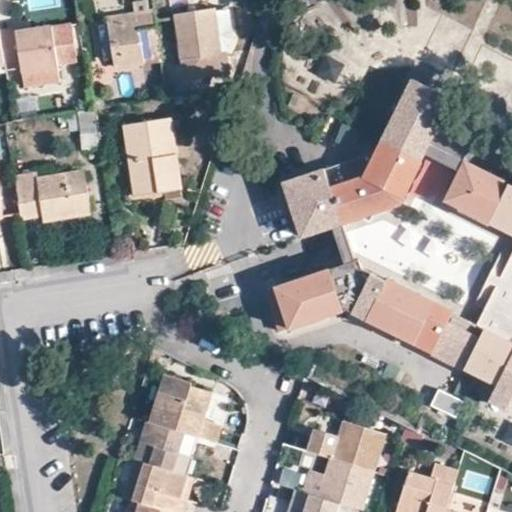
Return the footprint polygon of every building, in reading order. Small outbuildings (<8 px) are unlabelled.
[(217,15),(216,9),(175,15),(182,60),(229,53),(234,40),(229,13),(217,15)] [(138,21),(110,26),(115,66),(162,59),(155,12),(137,15),(138,21)] [(108,19),(110,26),(138,21),(137,15),(108,19)] [(76,25),(52,29),(59,64),(81,60),(76,25)] [(0,32),(0,36),(4,63),(4,67),(22,65),(23,70),(59,64),(52,29),(33,32),(32,27),(0,32)] [(249,61),(263,65),(271,36),(257,32),(249,61)] [(186,81),(232,73),(229,53),(182,60),(186,81)] [(59,64),(23,70),(25,86),(62,80),(59,64)] [(343,309),(348,311),(495,385),(486,403),(504,412),(511,395),(511,180),(511,181),(459,155),(431,140),(453,95),(410,74),(373,147),(325,164),(277,179),(258,186),(278,245),(297,238),(309,234),(319,266),(270,282),(270,284),(261,287),(275,329),(284,326),(285,328),(340,310),(343,309)] [(134,158),(130,160),(135,197),(182,190),(171,119),(130,125),(134,158)] [(125,126),(130,160),(134,158),(130,125),(125,126)] [(85,151),(99,148),(96,129),(82,130),(85,151)] [(43,222),(91,213),(85,174),(38,181),(37,175),(15,179),(21,219),(42,216),(43,222)] [(198,440),(211,444),(215,445),(220,428),(200,423),(209,393),(190,387),(190,383),(163,375),(149,425),(198,440)] [(437,419),(454,426),(461,408),(444,402),(437,419)] [(304,452),(330,460),(372,473),(383,435),(342,422),(337,436),(311,429),(304,452)] [(192,462),(198,440),(149,425),(142,423),(131,461),(133,461),(142,464),(143,465),(183,477),(184,477),(187,478),(192,479),(209,484),(214,468),(205,465),(192,462)] [(205,464),(211,444),(198,440),(192,462),(205,465),(205,464)] [(318,497),(318,498),(335,504),(361,511),(372,473),(330,460),(325,476),(318,497)] [(131,461),(126,483),(137,486),(143,465),(142,464),(133,461),(131,461)] [(183,477),(143,465),(137,486),(126,483),(121,498),(128,500),(138,504),(166,511),(183,511),(188,500),(178,498),(179,496),(183,477)] [(445,511),(455,477),(432,470),(427,484),(406,479),(395,511),(445,511)] [(303,493),(303,494),(318,498),(318,497),(325,476),(311,472),(310,472),(303,493)] [(179,496),(178,498),(188,500),(192,480),(192,479),(187,478),(184,477),(183,477),(179,496)] [(318,498),(303,494),(294,491),(288,511),(332,511),(335,504),(318,498)] [(128,500),(124,511),(136,511),(138,504),(128,500)]
